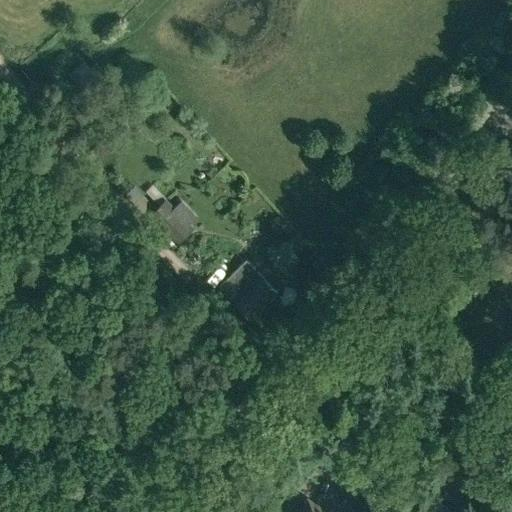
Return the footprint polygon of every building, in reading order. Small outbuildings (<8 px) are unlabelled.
[(74,80),(88,93),(108,75),(95,61),(74,80)] [(147,218),(148,217),(156,208),(143,194),(133,203),(147,218)] [(168,232),(178,244),(195,228),(167,198),(156,208),(148,217),(164,235),(168,232)] [(220,285),(251,317),(277,291),(245,259),(220,285)] [(439,412),(448,393),(438,388),(429,407),(439,412)] [(418,511),(456,511),(458,511),(432,493),(418,511)] [(326,511),(307,499),(299,511),(326,511)]
